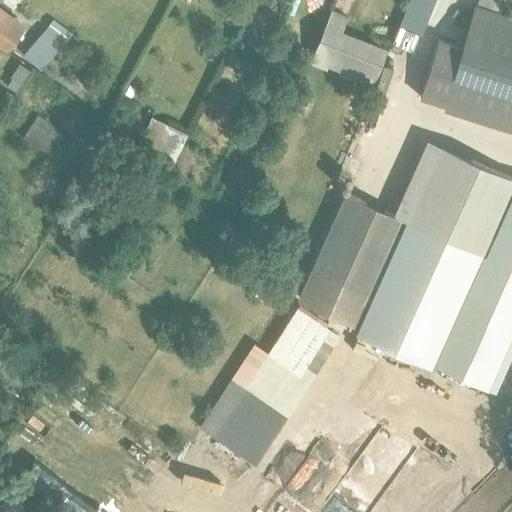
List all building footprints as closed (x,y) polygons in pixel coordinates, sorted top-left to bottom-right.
[(208,0),(203,11),(215,17),(220,5),(208,0)] [(337,0),(311,64),(371,88),(374,80),(388,48),(342,30),(353,0),(337,0)] [(408,0),(399,22),(391,41),(412,50),(419,33),(422,34),(435,0),(408,0)] [(477,0),(477,1),(498,8),(500,0),(477,0)] [(438,37),(420,97),(444,105),(443,108),(511,130),(511,14),(478,4),(475,3),(462,45),(438,37)] [(0,8),(0,41),(10,48),(26,26),(0,8)] [(43,30),(21,55),(40,71),(64,42),(55,37),(62,26),(47,17),(40,28),(43,30)] [(7,90),(0,99),(7,104),(14,95),(13,95),(20,85),(14,80),(7,90)] [(37,115),(23,136),(57,160),(72,139),(37,115)] [(152,116),(139,143),(174,162),(189,133),(152,116)] [(407,219),(358,326),(355,333),(432,366),(434,362),(497,390),(511,354),(511,175),(427,138),(393,213),(407,219)] [(407,219),(393,213),(345,192),(311,269),(297,300),(358,326),(407,219)] [(222,215),(211,231),(224,240),(235,223),(222,215)] [(115,259),(106,273),(121,284),(131,269),(115,259)] [(254,343),(199,427),(255,463),(340,334),(297,306),(268,353),(254,343)] [(313,452),(283,489),(311,511),(313,511),(347,470),(332,458),(328,464),(313,452)]
